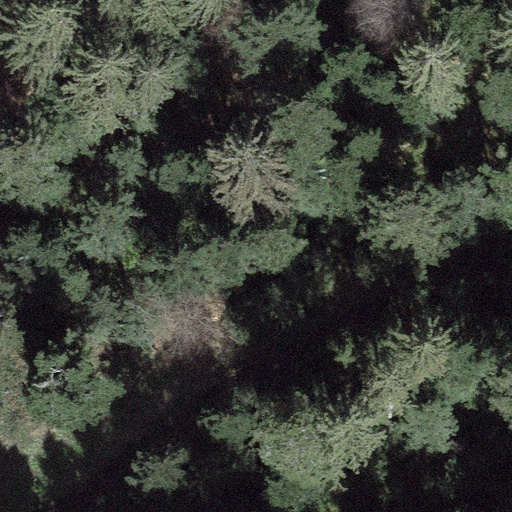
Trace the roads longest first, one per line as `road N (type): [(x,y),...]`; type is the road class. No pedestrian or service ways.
road 1 (track): [(62,511),(511,232)]
road 2 (track): [(9,0),(0,408)]
